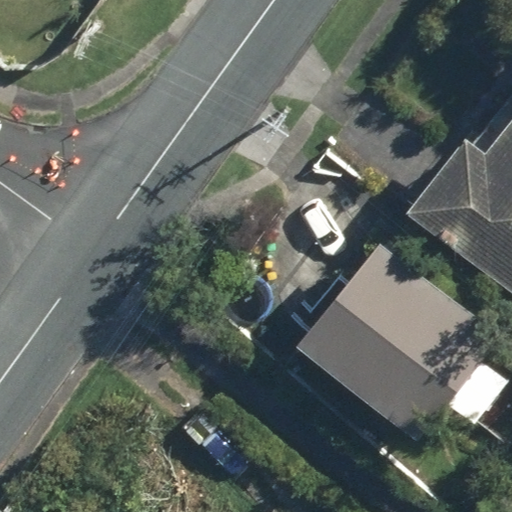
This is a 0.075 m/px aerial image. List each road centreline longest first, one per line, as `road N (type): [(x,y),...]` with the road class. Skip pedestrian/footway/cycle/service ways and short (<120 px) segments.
road 1 (residential): [(276,0),(97,251)]
road 2 (residential): [(97,251),(0,384)]
road 3 (residential): [(0,177),(97,251)]
